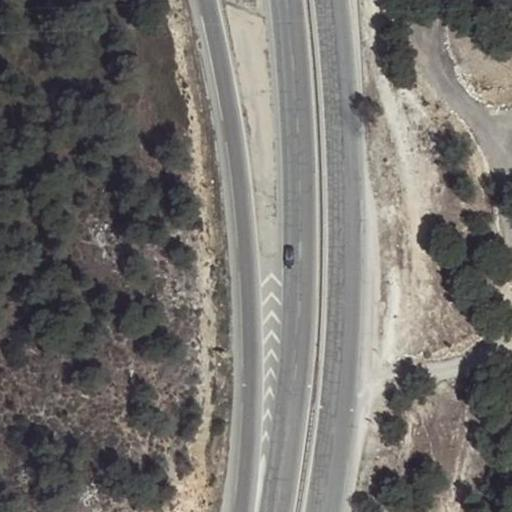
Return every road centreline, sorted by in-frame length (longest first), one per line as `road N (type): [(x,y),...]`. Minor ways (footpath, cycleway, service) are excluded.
road 1 (trunk): [(207,0),(246,234),(252,389),(243,511)]
road 2 (trunk): [(288,0),(302,223),(297,356),(275,511)]
road 3 (track): [(378,0),(420,273),(413,349),(402,373)]
road 4 (trunk): [(344,375),(347,227),(329,0)]
road 5 (unclassified): [(344,375),(435,372),(511,342)]
road 6 (unknown): [(455,511),(460,365)]
road 7 (trunk): [(322,511),(344,375)]
